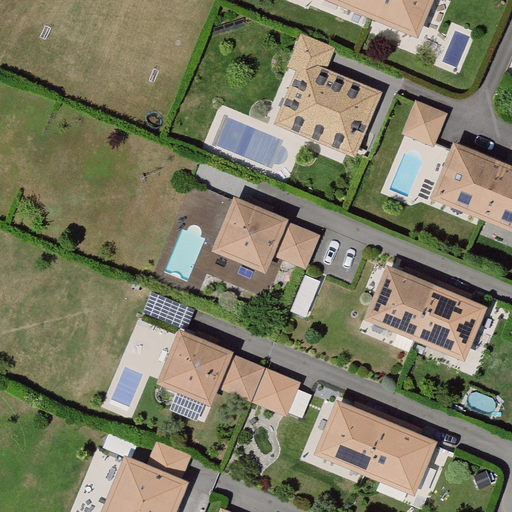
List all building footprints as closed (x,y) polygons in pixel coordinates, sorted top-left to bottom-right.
[(376,0),(317,0),(315,5),(366,26),(376,0)] [(432,0),(376,0),(366,26),(415,45),(432,0)] [(296,69),(273,126),(354,158),(381,92),(326,70),(335,47),(303,34),(290,67),(296,69)] [(446,115),(416,102),(403,133),(434,145),(446,115)] [(481,226),(502,171),(452,153),(430,207),(481,226)] [(511,175),(502,171),(481,226),(511,238),(511,175)] [(287,223),(234,202),(213,254),(266,275),(273,257),(287,223)] [(320,236),(287,223),(273,257),(306,270),(320,236)] [(411,347),(432,296),(384,277),(363,328),(411,347)] [(481,316),(432,296),(411,347),(461,367),(481,316)] [(228,360),(176,338),(154,390),(206,413),(214,394),(228,360)] [(228,360),(214,394),(246,408),(261,374),(228,360)] [(297,390),(265,377),(251,410),(284,423),(297,390)] [(359,482),(381,429),(332,410),(311,462),(359,482)] [(432,450),(381,429),(359,482),(410,503),(432,450)] [(154,451),(144,475),(180,488),(188,464),(154,451)] [(144,475),(122,466),(104,511),(170,511),(180,488),(144,475)]
